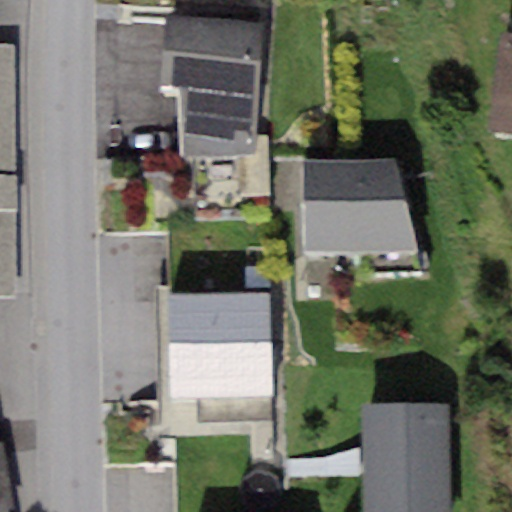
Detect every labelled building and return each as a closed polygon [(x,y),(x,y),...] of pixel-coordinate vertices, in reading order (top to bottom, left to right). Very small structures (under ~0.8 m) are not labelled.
[(275,26),(165,23),(163,98),(194,99),(192,160),(270,163),(275,26)] [(511,34),(498,32),(485,119),(511,122),(511,34)] [(395,161),(301,161),(303,256),(418,255),(395,161)] [(288,305),(161,309),(165,415),(292,411),(288,305)] [(448,511),(447,417),(366,418),(366,511),(448,511)] [(0,511),(8,511),(0,455),(0,511)]
